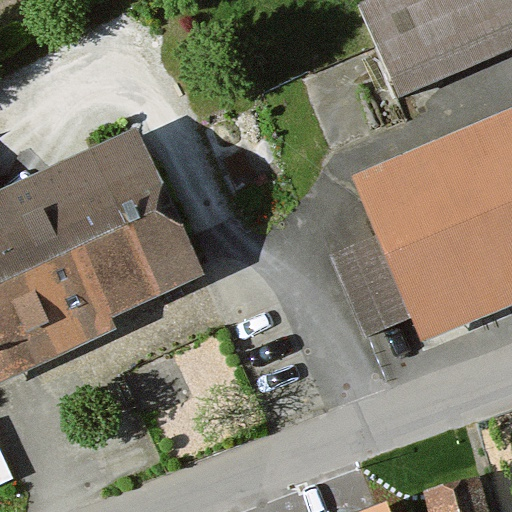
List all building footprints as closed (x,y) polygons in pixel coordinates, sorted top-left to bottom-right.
[(511,61),(511,0),(389,0),(361,13),(407,111),(511,61)] [(511,129),(368,191),(392,247),(341,268),(375,349),(425,327),(434,347),(511,313),(511,129)] [(216,291),(148,143),(7,208),(0,191),(0,399),(132,339),(128,331),(216,291)] [(0,483),(14,478),(0,442),(0,483)] [(490,511),(482,478),(425,492),(429,511),(490,511)]
